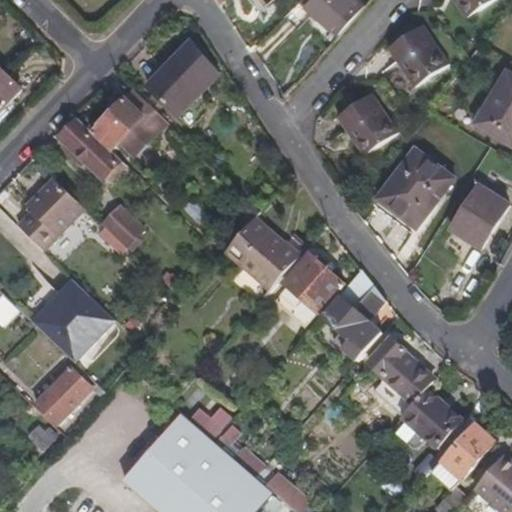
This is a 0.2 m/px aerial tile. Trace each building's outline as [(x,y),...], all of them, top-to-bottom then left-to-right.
[(341,33),(367,4),(362,0),(302,0),(302,1),(341,33)] [(500,0),(499,0),(449,0),(465,23),(500,0)] [(448,70),(423,32),(388,55),(413,93),(448,70)] [(198,101),(223,75),(193,46),(151,90),(194,132),(203,122),(198,117),(206,109),(198,101)] [(0,117),(25,92),(0,68),(0,117)] [(511,152),(511,79),(509,77),(477,131),(511,152)] [(170,126),(135,93),(104,127),(98,122),(89,131),(114,155),(122,146),(137,159),(170,126)] [(400,138),(374,99),(338,122),(365,161),(400,138)] [(107,181),(123,164),(114,155),(89,131),(81,123),(63,141),(67,146),(85,162),(106,183),(107,181)] [(67,146),(64,149),(81,166),(85,162),(67,146)] [(423,237),(459,178),(419,153),(382,212),(423,237)] [(123,164),(107,181),(112,186),(129,169),(123,164)] [(34,213),(20,227),(47,253),(87,211),(55,181),(29,207),(34,213)] [(489,248),(511,210),(511,196),(487,181),(457,228),(489,248)] [(231,252),(261,218),(264,215),(252,204),(229,230),(235,235),(219,255),(224,260),(231,252)] [(147,230),(124,208),(107,226),(130,248),(137,241),(147,230)] [(47,253),(20,227),(2,210),(0,212),(0,228),(8,236),(0,244),(0,273),(0,274),(0,291),(7,298),(10,301),(18,293),(28,301),(48,280),(34,266),(41,259),(47,253)] [(274,291),(313,247),(297,233),(289,243),(261,218),(231,252),(245,265),(229,284),(258,309),(274,291)] [(128,250),(107,230),(100,238),(121,258),(128,250)] [(137,241),(130,248),(128,250),(133,255),(142,245),(137,241)] [(54,260),(47,253),(41,259),(48,266),(54,260)] [(307,332),(346,287),(312,258),(286,288),(288,289),(275,304),(307,332)] [(388,304),(363,273),(342,297),(344,299),(327,320),(342,334),(335,342),(345,351),(346,349),(359,361),(383,334),(370,323),(388,304)] [(78,284),(37,327),(78,366),(119,323),(78,284)] [(0,291),(0,322),(4,327),(20,310),(10,301),(7,298),(0,291)] [(134,333),(143,324),(137,317),(127,326),(134,333)] [(407,417),(418,405),(428,393),(437,383),(406,357),(409,354),(393,340),(372,365),(390,382),(380,394),(407,417)] [(90,394),(94,390),(83,379),(72,369),(44,399),(54,409),(51,412),(63,423),(90,394)] [(87,375),(83,379),(94,390),(90,394),(99,403),(107,394),(87,375)] [(462,423),(428,393),(418,405),(407,417),(402,423),(406,425),(397,435),(413,449),(418,449),(423,446),(426,442),(437,451),(462,423)] [(215,443),(235,420),(221,409),(212,419),(201,409),(190,421),(215,443)] [(190,421),(184,415),(126,480),(162,511),(261,511),(276,496),(257,479),(234,459),(232,457),(216,444),(215,443),(190,421)] [(68,439),(54,426),(51,431),(58,437),(53,442),(60,448),(68,439)] [(232,445),(242,435),(233,426),(216,444),(232,457),(237,450),(232,445)] [(457,487),(495,445),(473,426),(431,476),(450,493),(436,509),(439,511),(460,511),(466,505),(467,505),(471,499),(457,487)] [(53,442),(58,437),(51,431),(49,429),(45,433),(39,427),(29,437),(44,451),(53,442)] [(244,448),(234,459),(257,479),(266,468),(244,448)] [(511,511),(511,466),(504,460),(471,499),(467,505),(475,511),(511,511)] [(21,492),(28,484),(19,475),(11,483),(21,492)] [(320,511),(290,485),(279,498),(280,500),(294,511),(320,511)] [(294,511),(280,500),(268,511),(294,511)]
